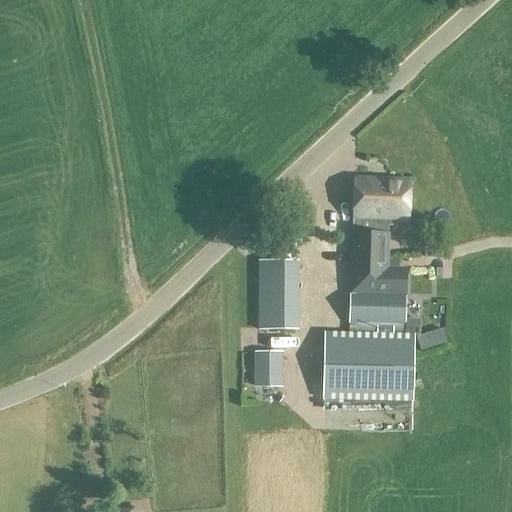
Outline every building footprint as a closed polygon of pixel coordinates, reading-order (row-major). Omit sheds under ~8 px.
[(398,224),(407,224),(408,181),(356,180),(355,221),(398,222),(398,224)] [(388,270),(388,235),(389,227),(397,227),(398,224),(398,222),(355,221),(354,234),(351,234),(348,335),(405,336),(405,326),(406,270),(388,270)] [(297,264),(260,263),(259,332),(296,333),(297,264)] [(442,330),(416,338),(421,355),(447,347),(442,330)] [(323,401),(413,404),(414,336),(405,336),(348,335),(325,334),(323,401)] [(284,388),(284,353),(256,353),(256,388),(284,388)]
